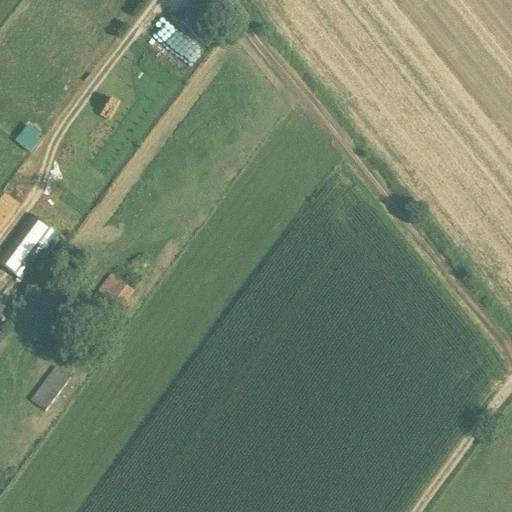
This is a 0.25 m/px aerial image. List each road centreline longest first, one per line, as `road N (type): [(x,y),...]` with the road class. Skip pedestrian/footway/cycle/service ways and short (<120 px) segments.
road 1 (track): [(511,365),(215,0)]
road 2 (track): [(419,511),(511,383)]
